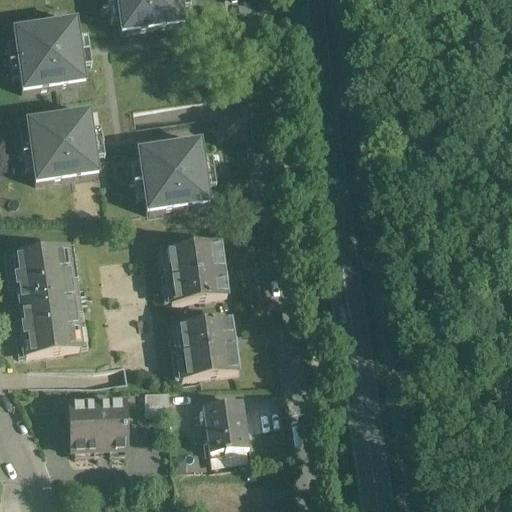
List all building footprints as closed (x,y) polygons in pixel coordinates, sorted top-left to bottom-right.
[(179,0),(113,0),(118,38),(184,30),(179,0)] [(77,24),(12,32),(19,96),(85,88),(77,24)] [(90,116),(24,124),(32,188),(98,180),(90,116)] [(201,145),(136,153),(144,217),(209,209),(201,145)] [(217,247),(173,253),(162,254),(169,308),(224,300),(217,247)] [(17,294),(20,309),(74,302),(72,284),(69,285),(69,284),(64,251),(39,254),(39,255),(9,259),(14,293),(15,294),(17,293),(17,294)] [(76,318),(74,302),(20,309),(22,325),(19,326),(24,361),(79,353),(74,320),(74,319),(76,318)] [(173,331),(175,343),(181,384),(236,376),(228,323),(173,331)] [(168,420),(168,406),(168,405),(168,397),(144,397),(145,421),(168,420)] [(204,412),(204,416),(210,458),(223,456),(224,458),(246,455),(241,416),(238,416),(237,407),(204,412)] [(124,408),(123,408),(122,408),(68,410),(70,458),(126,456),(124,408)]
